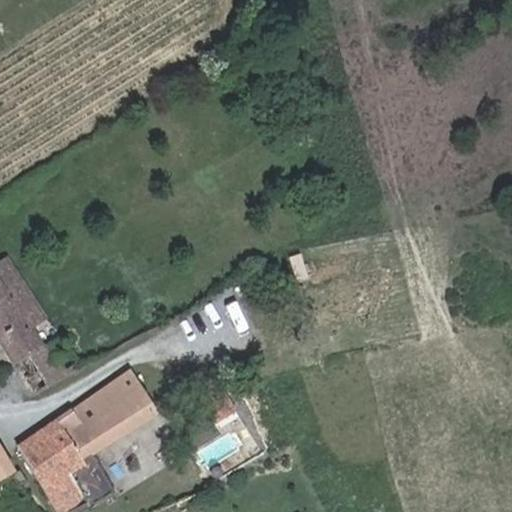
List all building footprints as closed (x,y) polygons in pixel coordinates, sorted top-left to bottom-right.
[(0,343),(13,365),(46,345),(33,325),(47,315),(7,256),(0,260),(0,343)] [(267,358),(238,307),(189,334),(202,356),(218,347),(235,376),(267,358)] [(46,345),(13,365),(31,395),(82,365),(69,345),(74,341),(73,336),(70,333),(66,332),(61,335),(46,345)] [(84,427),(142,386),(130,368),(72,409),(84,427)] [(84,427),(72,409),(16,447),(57,511),(100,486),(83,458),(157,410),(142,386),(84,427)] [(202,436),(188,409),(171,420),(186,446),(202,436)] [(0,476),(12,469),(0,449),(0,476)] [(12,469),(0,476),(0,507),(2,509),(27,494),(12,469)] [(228,480),(226,475),(218,479),(221,484),(228,480)]
